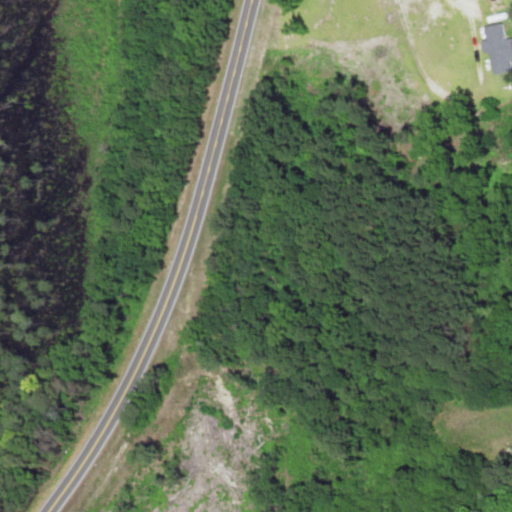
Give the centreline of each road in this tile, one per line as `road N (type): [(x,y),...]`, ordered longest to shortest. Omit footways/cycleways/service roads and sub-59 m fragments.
road 1 (trunk): [(50,511),(111,420),(164,311),(252,0)]
road 2 (track): [(186,249),(181,390)]
road 3 (track): [(181,390),(133,445),(81,469)]
